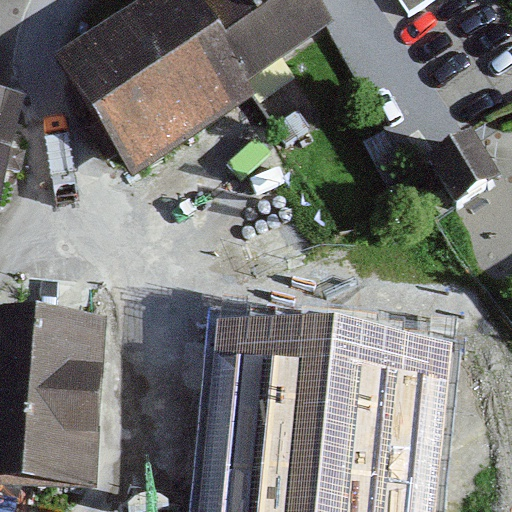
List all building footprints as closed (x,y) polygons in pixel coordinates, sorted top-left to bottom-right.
[(189,0),(152,0),(51,68),(129,190),(254,101),(249,92),(193,6),(189,0)] [(316,0),(201,0),(193,6),(249,92),(339,32),(316,0)] [(394,0),(407,18),(433,0),(394,0)] [(0,183),(21,118),(0,111),(0,183)] [(448,178),(482,217),(502,199),(468,160),(448,178)] [(0,322),(0,485),(91,493),(105,337),(99,336),(102,299),(9,290),(6,323),(0,322)] [(430,511),(447,358),(222,333),(202,511),(430,511)]
